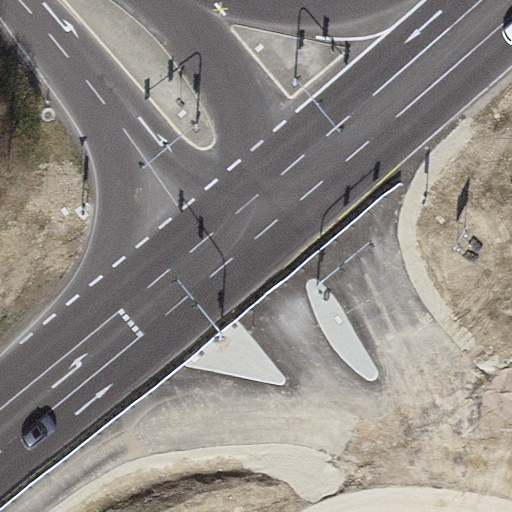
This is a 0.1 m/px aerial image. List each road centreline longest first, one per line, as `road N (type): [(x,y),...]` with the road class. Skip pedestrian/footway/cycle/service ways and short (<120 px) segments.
road 1 (primary): [(266,202),(0,420)]
road 2 (unknown): [(266,202),(381,511)]
road 3 (primary): [(489,0),(266,202)]
road 4 (primary): [(115,0),(266,202)]
